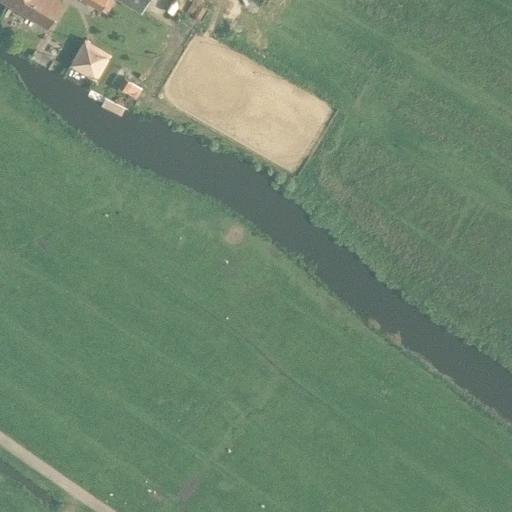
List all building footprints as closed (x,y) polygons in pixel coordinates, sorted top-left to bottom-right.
[(1,0),(47,27),(62,1),(60,0),(1,0)] [(106,2),(107,0),(84,0),(101,10),(106,2)] [(123,0),(141,10),(147,0),(123,0)] [(107,57),(83,41),(67,65),(91,81),(107,57)] [(118,87),(125,92),(132,82),(124,77),(118,87)]
